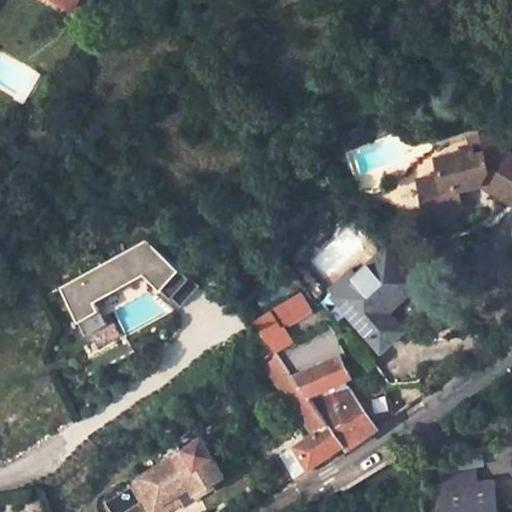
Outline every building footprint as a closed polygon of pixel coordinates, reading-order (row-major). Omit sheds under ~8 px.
[(482,179),(511,195),(511,150),(505,146),(499,128),(471,136),(472,145),(438,155),(442,171),(420,177),(431,212),(444,218),(458,214),(465,201),(460,185),(482,179)] [(64,286),(90,334),(111,323),(98,300),(148,273),(184,306),(202,285),(150,239),(64,286)] [(386,311),(418,282),(389,250),(339,296),(382,346),(402,330),(386,311)] [(267,338),(302,313),(290,297),(255,323),(267,338)] [(284,360),(292,371),(295,375),(318,363),(310,348),(284,360)] [(308,391),(347,373),(338,354),(318,363),(295,375),(306,389),(308,391)] [(306,389),(295,375),(292,371),(275,384),(288,402),(306,389)] [(312,398),(346,442),(348,446),(378,425),(351,387),(312,398)] [(312,398),(308,391),(306,389),(288,402),(310,432),(281,450),(295,472),(346,442),(312,398)] [(168,417),(182,435),(194,425),(181,407),(168,417)] [(204,484),(194,467),(208,459),(198,442),(143,474),(158,501),(175,491),(180,500),(183,505),(207,491),(204,484)] [(218,477),(208,459),(194,467),(204,484),(218,477)] [(499,511),(496,483),(473,485),(470,468),(444,472),(449,511),(499,511)] [(158,501),(143,474),(133,479),(151,511),(159,511),(180,500),(175,491),(158,501)]
